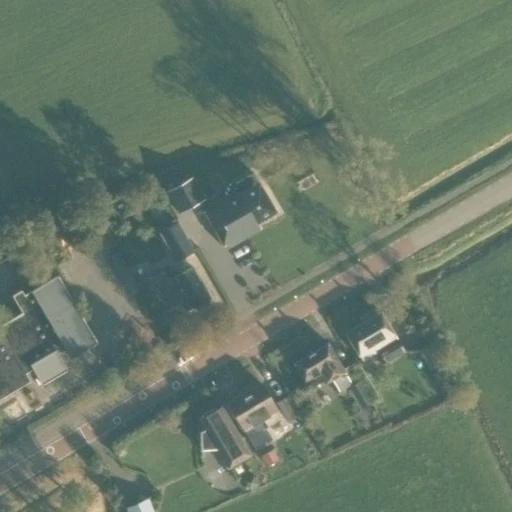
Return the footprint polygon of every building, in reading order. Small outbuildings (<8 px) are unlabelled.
[(202,209),(225,249),(259,229),(256,224),(276,213),(259,184),(258,184),(252,175),(232,187),(234,191),(202,209)] [(205,199),(193,176),(166,191),(178,214),(205,199)] [(23,237),(27,244),(58,226),(53,219),(23,237)] [(161,232),(169,246),(175,242),(183,256),(194,250),(186,236),(178,223),(161,232)] [(155,290),(172,319),(192,307),(192,308),(193,308),(199,309),(199,310),(207,306),(207,305),(208,299),(209,298),(191,268),(167,282),(162,271),(150,278),(150,285),(153,291),(155,290)] [(122,279),(131,296),(140,291),(131,274),(122,279)] [(29,365),(32,369),(41,385),(67,370),(55,350),(62,346),(70,358),(96,343),(56,276),(23,295),(20,290),(11,296),(21,313),(0,325),(0,397),(29,381),(22,370),(29,365)] [(405,353),(383,314),(349,333),(363,360),(378,351),(385,364),(405,353)] [(417,352),(430,372),(445,363),(433,342),(417,352)] [(296,364),(310,389),(323,382),(326,387),(335,382),(341,394),(364,380),(355,364),(345,370),(331,344),(296,364)] [(229,403),(257,448),(273,438),(261,420),(276,410),(259,384),(229,403)] [(299,417),(288,398),(279,403),(290,422),(299,417)] [(203,450),(219,449),(220,451),(218,453),(227,469),(251,457),(224,407),(220,410),(214,410),(206,415),(203,419),(209,430),(202,433),(202,432),(201,432),(202,451),(203,451),(203,450)] [(266,467),(278,460),(272,450),(261,457),(266,467)] [(248,478),(246,485),(249,490),(257,485),(252,476),(248,478)] [(127,509),(128,511),(144,511),(141,503),(127,509)]
